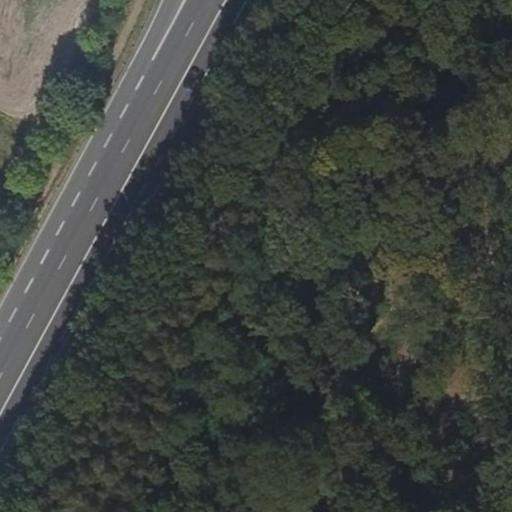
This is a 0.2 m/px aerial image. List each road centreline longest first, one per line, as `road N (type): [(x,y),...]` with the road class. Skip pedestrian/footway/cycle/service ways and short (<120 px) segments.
road 1 (primary): [(76,257),(255,0)]
road 2 (primary): [(218,0),(76,257)]
road 3 (primary): [(176,0),(76,257)]
road 4 (primary): [(76,257),(0,397)]
